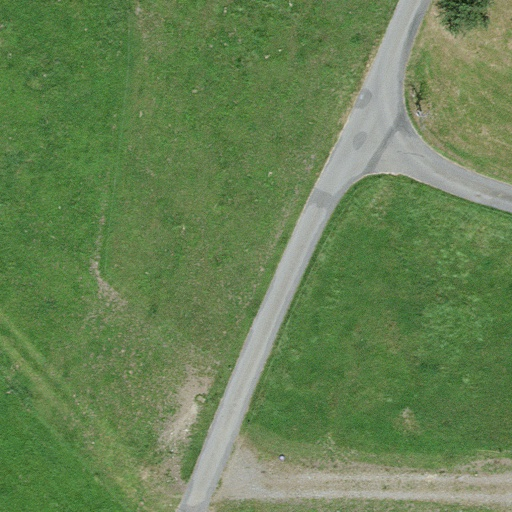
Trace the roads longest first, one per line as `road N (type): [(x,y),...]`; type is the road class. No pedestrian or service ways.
road 1 (residential): [(195,511),(254,364),(426,0)]
road 2 (track): [(366,134),(511,200)]
